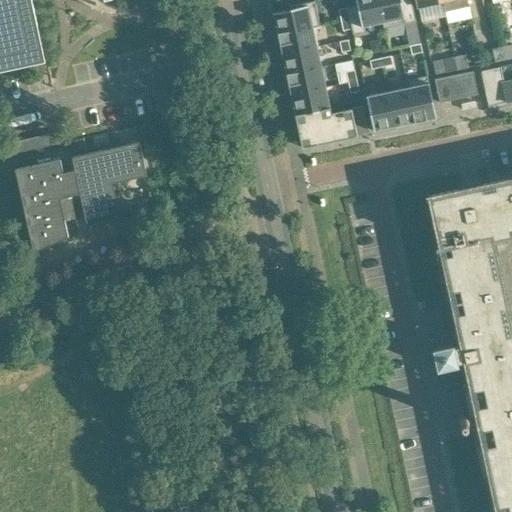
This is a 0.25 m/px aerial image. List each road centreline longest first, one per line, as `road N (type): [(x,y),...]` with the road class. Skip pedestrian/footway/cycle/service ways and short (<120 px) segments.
road 1 (residential): [(370,164),(445,511)]
road 2 (tertiary): [(337,511),(272,212)]
road 3 (residential): [(0,328),(272,212)]
road 4 (tertiary): [(268,190),(227,0)]
road 5 (residential): [(370,164),(511,133)]
